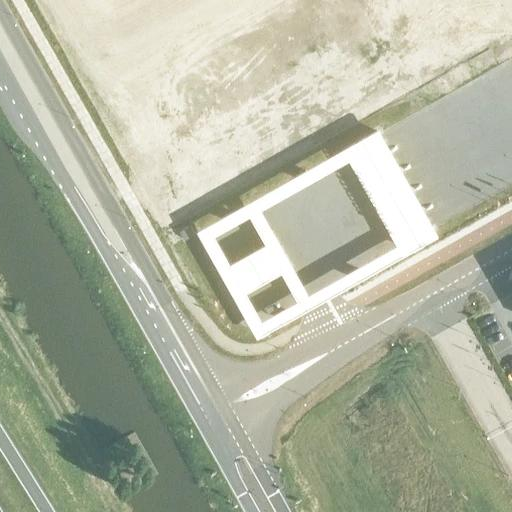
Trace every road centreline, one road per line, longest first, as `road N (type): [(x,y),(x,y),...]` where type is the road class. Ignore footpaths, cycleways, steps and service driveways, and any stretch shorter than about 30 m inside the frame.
road 1 (tertiary): [(218,394),(0,10)]
road 2 (tertiary): [(0,67),(203,424)]
road 3 (unclassified): [(511,251),(321,357)]
road 4 (unknown): [(427,298),(511,480)]
